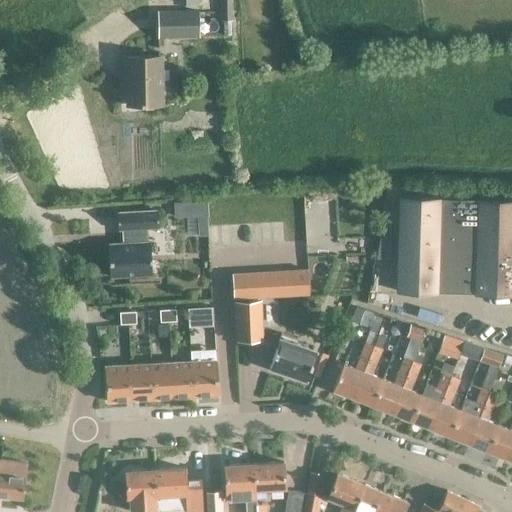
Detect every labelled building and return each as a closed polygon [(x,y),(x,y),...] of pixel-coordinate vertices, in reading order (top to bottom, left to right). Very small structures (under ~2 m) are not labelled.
[(232,19),(231,0),(219,0),(220,19),(232,19)] [(158,35),(197,34),(197,10),(157,11),(158,35)] [(127,103),(161,102),(159,54),(120,55),(120,72),(126,72),(127,103)] [(396,290),(511,293),(511,199),(399,196),(396,290)] [(206,212),(206,198),(173,200),(174,214),(206,212)] [(156,209),(116,212),(117,229),(122,229),(123,242),(107,243),(109,276),(150,274),(148,241),(146,241),(145,227),(157,227),(156,209)] [(389,220),(381,219),(374,256),(387,256),(389,220)] [(307,269),(294,270),(295,294),(308,293),(307,269)] [(281,270),(269,271),(270,295),(283,294),(281,270)] [(294,270),(281,270),(283,294),(295,294),(294,270)] [(258,296),(270,295),(269,271),(256,272),(258,296)] [(245,298),(244,275),(231,276),(233,297),(233,299),(245,298)] [(256,275),(244,275),(245,298),(257,297),(256,275)] [(260,301),(234,302),(236,340),(261,339),(260,301)] [(212,318),(212,306),(204,306),(204,318),(212,318)] [(175,308),(167,309),(168,321),(176,320),(175,308)] [(160,321),(168,321),(167,309),(159,309),(160,321)] [(127,311),(127,323),(135,323),(135,310),(127,311)] [(119,324),(127,323),(127,311),(119,311),(119,324)] [(406,335),(419,340),(423,329),(410,324),(406,335)] [(305,380),(316,350),(279,337),(268,368),(305,380)] [(332,388),(352,396),(373,344),(365,341),(355,367),(343,362),(332,388)] [(372,404),(382,378),(371,373),(375,362),(381,348),(373,344),(352,396),(372,404)] [(479,359),(497,366),(501,354),(483,347),(479,359)] [(372,404),(391,411),(412,359),(403,356),(397,371),(393,382),(382,378),(372,404)] [(215,359),(190,360),(192,396),(217,394),(215,359)] [(391,411),(410,419),(421,393),(410,389),(420,363),(412,359),(391,411)] [(190,360),(170,361),(172,397),(192,396),(190,360)] [(170,361),(150,363),(152,398),(172,397),(170,361)] [(152,398),(150,363),(130,364),(132,399),(152,398)] [(106,401),(132,399),(130,364),(104,365),(106,401)] [(410,419),(429,427),(450,375),(441,371),(436,386),(431,397),(421,393),(410,419)] [(449,435),(459,408),(448,404),(452,393),(458,378),(450,375),(429,427),(449,435)] [(449,435),(468,442),(489,390),(480,386),(470,413),(459,408),(449,435)] [(468,442),(487,450),(497,424),(486,419),(497,393),(489,390),(468,442)] [(487,450),(506,458),(511,442),(511,419),(508,428),(497,424),(487,450)] [(0,460),(0,495),(23,498),(27,463),(0,460)] [(253,463),(254,490),(284,488),(282,461),(253,463)] [(245,498),(245,505),(245,511),(255,511),(255,505),(254,490),(253,463),(223,464),(226,499),(245,498)] [(154,469),(156,496),(183,494),(184,511),(201,511),(199,478),(184,479),(183,467),(154,469)] [(156,496),(154,469),(124,471),(126,498),(128,497),(129,511),(157,509),(156,496)] [(323,473),(309,471),(305,493),(305,492),(301,511),(316,511),(320,494),(323,473)] [(343,504),(354,509),(364,483),(336,472),(326,497),(343,504)] [(364,483),(354,509),(352,511),(401,511),(406,501),(364,483)] [(474,511),(478,505),(446,489),(436,509),(422,503),(418,511),(474,511)] [(284,511),(301,511),(305,492),(288,490),(284,511)] [(221,491),(206,492),(206,511),(221,511),(221,499),(221,491)]
